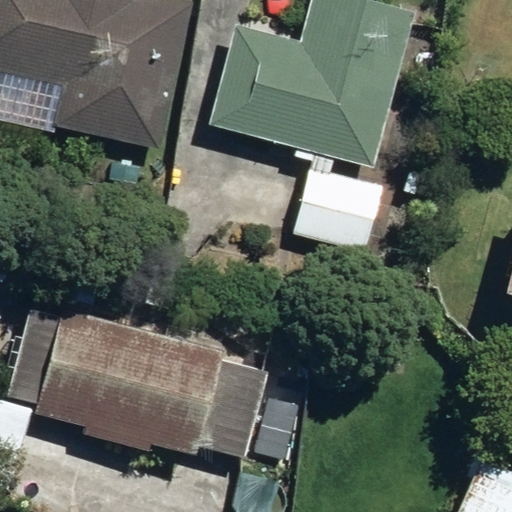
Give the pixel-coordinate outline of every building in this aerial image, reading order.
[(53,127),(160,151),(193,3),(178,0),(0,0),(0,70),(63,85),(53,127)] [(214,125),(374,168),(415,14),(368,2),(368,0),(312,0),(302,44),(239,26),(214,125)] [(109,179),(136,184),(140,165),(113,160),(109,179)] [(296,234),(365,253),(384,187),(314,168),(296,234)] [(235,331),(263,337),(268,315),(240,309),(235,331)] [(201,447),(242,458),(266,373),(220,360),(221,354),(64,312),(62,319),(31,311),(8,397),(38,404),(35,415),(87,429),(86,435),(150,452),(151,445),(197,458),(201,447)] [(0,448),(19,453),(29,410),(0,403),(0,448)] [(511,511),(511,472),(482,460),(459,511),(511,511)] [(0,486),(24,490),(27,468),(0,464),(0,486)]
